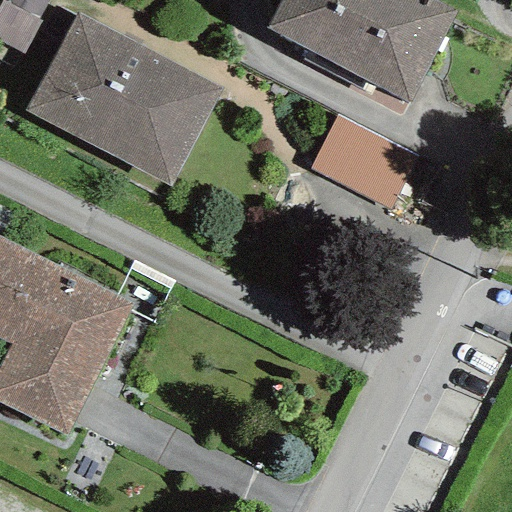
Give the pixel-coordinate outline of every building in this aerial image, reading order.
[(0,0),(0,41),(22,54),(41,21),(36,19),(3,0),(0,0)] [(3,0),(36,19),(46,0),(3,0)] [(279,0),(264,29),(341,71),(375,0),(279,0)] [(460,13),(435,0),(375,0),(341,71),(410,107),(460,13)] [(221,89),(77,13),(24,112),(170,186),(221,89)] [(416,158),(337,116),(309,169),(389,210),(416,158)] [(131,305),(0,237),(0,340),(9,345),(0,364),(0,403),(66,436),(131,305)]
